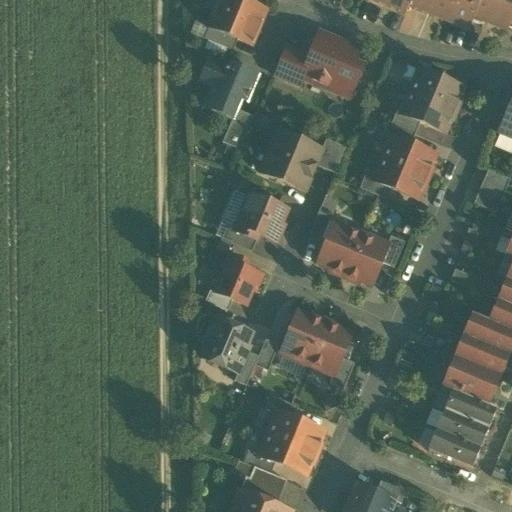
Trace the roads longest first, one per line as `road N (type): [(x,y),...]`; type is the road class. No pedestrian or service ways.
road 1 (track): [(160,0),(165,511)]
road 2 (residential): [(501,67),(397,331)]
road 3 (residential): [(501,67),(390,42),(291,6)]
road 4 (residential): [(351,449),(471,503)]
road 5 (residential): [(397,331),(351,449)]
road 6 (residential): [(397,331),(282,280)]
